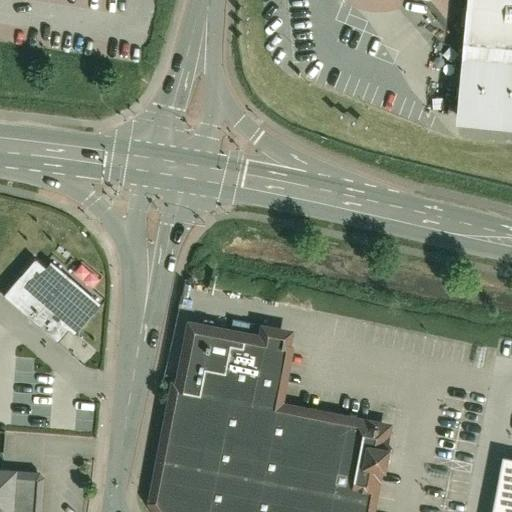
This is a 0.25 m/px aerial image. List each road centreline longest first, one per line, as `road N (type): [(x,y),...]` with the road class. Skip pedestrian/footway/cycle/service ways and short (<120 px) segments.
road 1 (primary): [(393,218),(285,161),(238,123),(211,84),(200,28)]
road 2 (primary): [(393,218),(172,179)]
road 3 (primary): [(42,157),(82,184),(122,231),(146,319)]
road 4 (residential): [(109,511),(146,319)]
road 5 (residential): [(172,179),(200,28)]
road 6 (residential): [(146,319),(172,179)]
road 7 (primary): [(172,179),(42,157)]
road 8 (primary): [(511,243),(393,218)]
